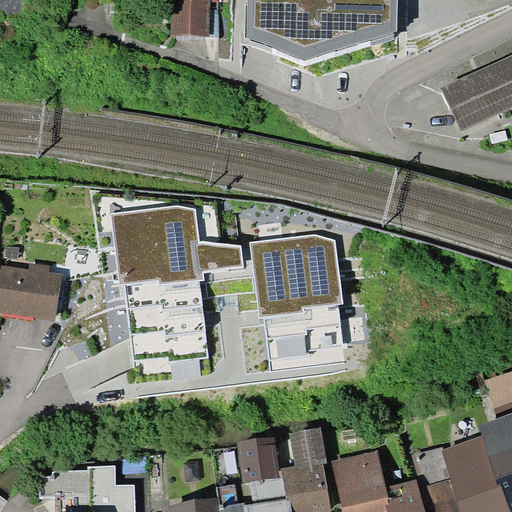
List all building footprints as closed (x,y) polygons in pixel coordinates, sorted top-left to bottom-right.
[(171,0),(171,35),(177,36),(204,36),(210,37),(210,10),(211,2),(210,0),(171,0)] [(397,0),(247,0),(247,38),(304,60),(397,30),(397,0)] [(219,10),(210,10),(210,37),(219,37),(219,10)] [(511,108),(511,54),(441,88),(462,132),(511,108)] [(179,206),(113,213),(121,283),(125,283),(135,383),(210,373),(205,312),(219,310),(218,297),(237,294),(238,313),(260,310),(260,316),(265,316),(271,370),(345,361),(339,304),(344,303),(336,240),(316,235),(250,242),(252,260),(243,260),(241,246),(204,242),(199,243),(196,209),(179,206)] [(20,248),(7,246),(6,257),(18,258),(20,248)] [(2,265),(0,275),(0,311),(55,320),(62,274),(49,272),(50,266),(29,262),(28,269),(2,265)] [(482,435),(443,449),(460,511),(511,511),(511,370),(485,380),(497,417),(479,424),(482,435)] [(290,500),(291,511),(331,511),(324,464),(327,463),(321,428),(290,433),(295,466),(281,469),(282,471),(287,501),(290,500)] [(275,437),(237,442),(244,484),(250,483),(253,503),(246,504),(244,505),(245,511),(291,511),(290,500),(287,501),(282,471),(280,471),(275,437)] [(418,479),(426,511),(460,511),(443,449),(443,447),(411,456),(418,479)] [(377,450),(331,462),(343,511),(426,511),(418,479),(387,487),(377,450)] [(199,461),(183,462),(185,482),(201,481),(199,461)] [(55,511),(136,511),(136,484),(115,484),(115,466),(88,467),(88,471),(51,471),(51,477),(39,477),(39,497),(55,497),(55,511)] [(235,484),(217,487),(218,497),(220,511),(245,511),(244,505),(246,504),(245,502),(238,503),(235,484)] [(220,511),(218,497),(169,505),(169,511),(220,511)]
